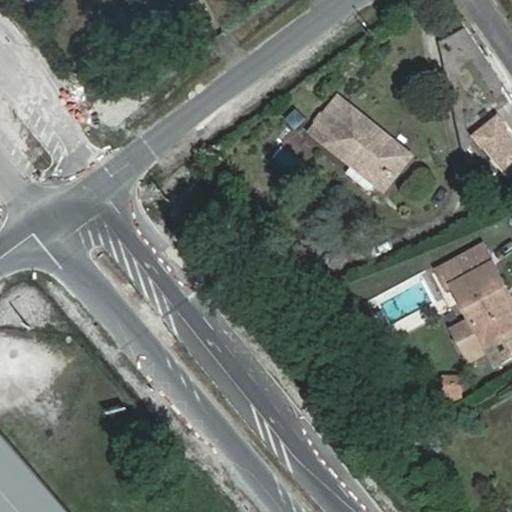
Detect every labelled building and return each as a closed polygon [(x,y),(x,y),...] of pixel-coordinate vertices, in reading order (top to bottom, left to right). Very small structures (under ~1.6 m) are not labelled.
[(336,170),(360,187),(367,180),(379,191),(412,155),(356,103),(320,140),(345,161),(336,170)] [(511,131),(496,114),(473,135),(509,173),(511,170),(511,131)] [(499,277),(477,240),(434,264),(461,312),(490,363),(511,350),(511,325),(510,327),(486,285),(499,277)] [(511,325),(511,299),(499,277),(486,285),(510,327),(511,325)] [(443,321),(462,354),(479,344),(461,312),(443,321)] [(78,511),(2,420),(0,421),(0,511),(78,511)]
